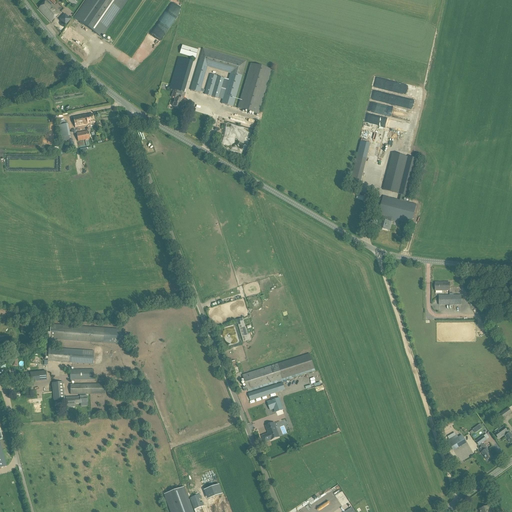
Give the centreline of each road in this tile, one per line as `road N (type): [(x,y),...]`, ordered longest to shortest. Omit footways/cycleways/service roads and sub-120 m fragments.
road 1 (unclassified): [(280,511),(130,126),(132,108)]
road 2 (tertiary): [(375,249),(132,108)]
road 3 (unclassified): [(375,249),(456,500)]
road 4 (tertiary): [(132,108),(86,73),(21,0)]
road 5 (tertiary): [(511,268),(375,249)]
